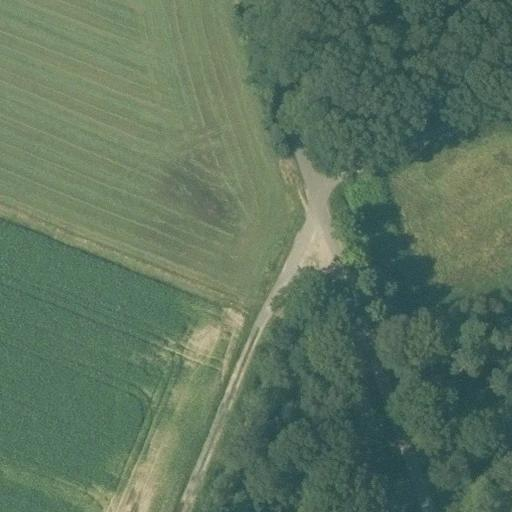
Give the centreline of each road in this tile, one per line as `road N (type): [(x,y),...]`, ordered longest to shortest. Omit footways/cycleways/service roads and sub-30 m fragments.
road 1 (track): [(511,114),(324,191),(189,511)]
road 2 (unclassified): [(235,0),(426,511)]
